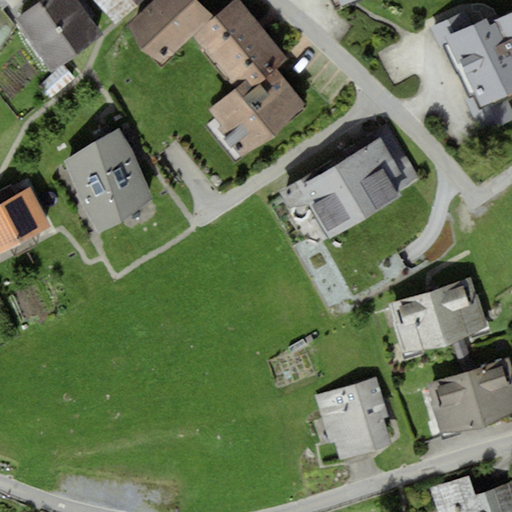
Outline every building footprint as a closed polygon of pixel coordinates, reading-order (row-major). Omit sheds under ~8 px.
[(6,0),(16,10),(27,0),(6,0)] [(49,0),(16,21),(47,71),(103,37),(79,0),(49,0)] [(99,0),(121,24),(148,0),(99,0)] [(169,0),(137,32),(164,60),(213,12),(201,0),(169,0)] [(311,110),(284,72),(295,63),(241,1),(199,38),(243,88),(212,111),(244,157),(311,110)] [(511,13),(452,38),(486,120),(511,109),(511,13)] [(277,191),(316,252),(425,185),(387,123),(277,191)] [(125,135),(67,166),(102,232),(160,201),(125,135)] [(31,184),(0,201),(0,253),(53,223),(31,184)] [(475,278),(393,303),(408,351),(490,326),(475,278)] [(511,361),(511,359),(433,382),(446,427),(511,407),(511,361)] [(382,379),(320,398),(339,458),(401,439),(382,379)] [(511,511),(511,480),(481,491),(476,475),(434,490),(442,511),(511,511)]
